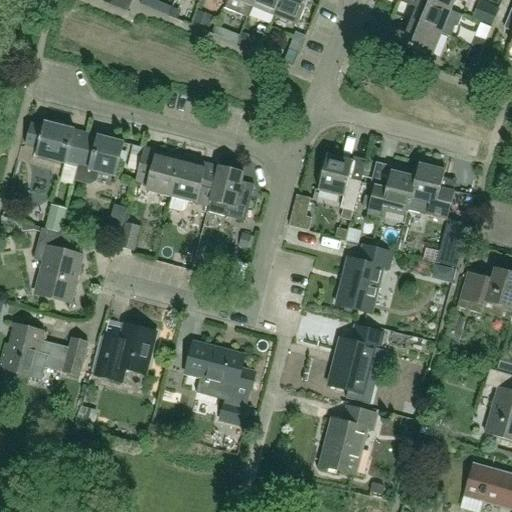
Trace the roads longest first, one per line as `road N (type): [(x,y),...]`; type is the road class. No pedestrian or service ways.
road 1 (residential): [(291,159),(30,87)]
road 2 (residential): [(234,511),(289,326),(245,314)]
road 3 (residential): [(474,148),(314,104)]
road 4 (residential): [(245,314),(291,159)]
road 5 (residential): [(245,314),(111,279)]
